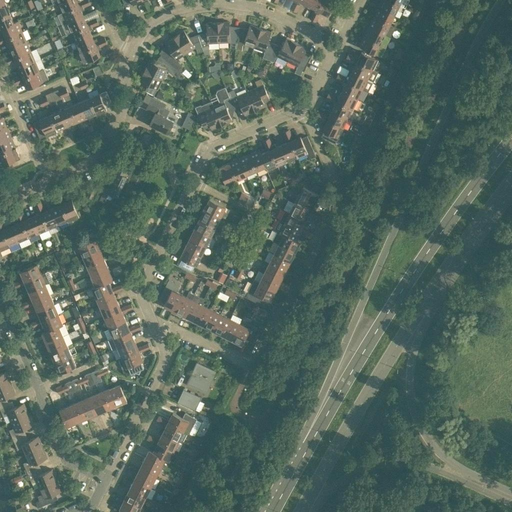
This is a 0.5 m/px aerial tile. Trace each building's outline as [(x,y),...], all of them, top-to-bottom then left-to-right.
[(63,0),(58,2),(62,12),(81,4),(80,1),(79,0),(63,0)] [(66,22),(83,15),(81,11),(84,9),(83,7),(86,6),(83,0),(81,0),(80,1),(81,4),(62,12),(66,22)] [(317,10),(322,0),(310,0),(308,5),(317,10)] [(327,15),(330,10),(335,12),(341,2),(337,0),(322,0),(317,10),(327,15)] [(402,7),(399,5),(388,0),(381,0),(378,7),(394,15),(398,17),(401,11),(400,11),(402,7)] [(5,3),(0,4),(0,16),(9,13),(5,3)] [(389,24),(394,15),(378,7),(373,16),(389,24)] [(122,13),(124,17),(125,20),(127,20),(131,18),(128,10),(123,12),(122,13)] [(9,13),(0,16),(0,28),(1,28),(14,23),(14,22),(9,13)] [(85,20),(83,15),(66,22),(70,32),(87,25),(90,24),(88,21),(88,19),(85,20)] [(395,27),(389,24),(373,16),(368,26),(384,34),(390,37),(395,27)] [(90,24),(87,25),(70,32),(75,42),(91,35),(89,30),(92,29),(91,27),(95,25),(92,19),(88,21),(90,24)] [(18,20),(14,22),(14,23),(1,28),(5,38),(22,31),(18,20)] [(229,48),(235,49),(238,30),(229,29),(229,21),(217,22),(218,42),(230,42),(230,44),(229,48)] [(207,45),(207,43),(218,42),(217,22),(206,23),(207,34),(198,36),(203,51),(204,55),(209,54),(209,49),(207,45)] [(241,50),(242,45),(243,44),(253,47),(260,28),(249,24),(247,32),(238,30),(235,49),(241,50)] [(390,37),(384,34),(368,26),(363,36),(380,44),(385,47),(390,37)] [(253,47),(264,51),(264,53),(262,57),(268,60),(275,44),(268,41),(271,32),(260,28),(253,47)] [(184,30),(174,36),(185,53),(195,47),(196,49),(197,53),(203,51),(198,36),(190,39),(184,30)] [(22,31),(5,38),(10,48),(26,41),(22,31)] [(91,35),(75,42),(79,52),(98,44),(97,40),(96,38),(93,40),(91,35)] [(176,60),(185,53),(174,36),(165,42),(169,49),(160,55),(161,57),(176,68),(181,72),(182,71),(181,65),(180,64),(177,61),(176,60)] [(385,47),(380,44),(363,36),(358,46),(381,57),(385,47)] [(274,62),(275,58),(277,56),(287,61),(296,42),(286,37),(281,47),(275,44),(268,60),(274,62)] [(98,44),(79,52),(83,62),(100,55),(98,50),(101,49),(100,47),(103,45),(101,39),(97,40),(98,44)] [(26,41),(10,48),(14,58),(31,51),(26,41)] [(296,42),(287,61),(297,66),(294,72),(300,75),(301,71),(302,71),(308,58),(302,55),(306,48),(296,42)] [(31,51),(14,58),(18,68),(35,61),(31,51)] [(353,60),(356,62),(372,70),(377,59),(361,51),(359,55),(354,53),(353,56),(351,55),(348,61),(350,62),(352,63),(353,60)] [(181,72),(176,68),(161,57),(155,63),(149,60),(144,70),(162,79),(167,69),(176,77),(177,76),(180,79),(184,75),(180,72),(181,72)] [(377,72),(372,70),(356,62),(353,60),(352,63),(350,62),(349,65),(353,67),(351,71),(367,79),(373,82),(377,72)] [(22,78),(39,71),(35,61),(18,68),(22,78)] [(95,74),(101,72),(99,65),(93,67),(95,74)] [(396,70),(390,67),(386,76),(392,79),(396,70)] [(27,88),(44,81),(48,79),(44,69),(39,71),(22,78),(20,79),(21,82),(22,83),(23,84),(25,83),(27,88)] [(157,89),(162,79),(144,70),(139,80),(157,89)] [(373,82),(367,79),(351,71),(346,81),(362,89),(368,92),(373,82)] [(269,99),(267,94),(260,79),(254,81),(257,87),(246,91),(255,110),(265,106),(263,101),(269,99)] [(358,99),(362,89),(346,81),(341,91),(358,99)] [(218,104),(213,106),(221,125),(232,120),(227,110),(234,108),(227,93),(225,87),(217,90),(215,93),(219,101),(218,104)] [(107,90),(89,97),(96,114),(106,110),(106,108),(113,104),(107,90)] [(156,95),(161,98),(164,92),(158,90),(156,95)] [(244,115),(255,110),(246,91),(236,96),(235,94),(233,90),(227,93),(234,108),(240,105),(244,115)] [(187,91),(184,97),(189,100),(192,94),(187,91)] [(353,108),(358,99),(341,91),(337,100),(353,108)] [(167,133),(173,121),(159,115),(163,107),(158,104),(159,101),(151,97),(145,94),(139,105),(146,109),(155,113),(149,124),(167,133)] [(86,118),(96,114),(89,97),(79,102),(86,118)] [(337,100),(332,110),(348,118),(353,108),(337,100)] [(211,129),(221,125),(213,106),(211,101),(201,105),(200,105),(195,107),(202,122),(207,120),(211,129)] [(76,123),(86,118),(79,102),(69,106),(76,123)] [(66,127),(76,123),(69,106),(59,110),(66,127)] [(56,131),(66,127),(59,110),(49,115),(56,131)] [(343,127),(348,118),(332,110),(328,117),(325,116),(324,118),(343,127)] [(187,111),(181,125),(190,128),(196,115),(187,111)] [(46,136),(56,131),(49,115),(39,119),(39,120),(33,123),(39,138),(46,135),(46,136)] [(372,120),(366,117),(362,125),(368,128),(372,120)] [(335,143),(343,127),(324,118),(323,120),(326,121),(322,130),(324,130),(321,136),(335,143)] [(365,133),(368,128),(363,125),(360,131),(365,133)] [(0,141),(11,137),(7,127),(0,130),(0,141)] [(357,150),(362,137),(355,134),(349,147),(357,150)] [(297,157),(307,153),(309,159),(315,156),(307,136),(301,138),(300,136),(290,141),(297,157)] [(0,153),(15,147),(11,137),(0,141),(0,153)] [(290,141),(280,145),(287,162),(297,157),(290,141)] [(269,147),(270,149),(277,166),(287,162),(280,145),(275,147),(273,145),(272,145),(269,147)] [(20,157),(15,147),(0,153),(0,156),(3,164),(20,157)] [(256,171),(265,166),(260,154),(261,153),(259,149),(248,154),(256,171)] [(267,170),(277,166),(270,149),(261,153),(260,154),(265,166),(267,170)] [(238,158),(246,175),(256,171),(248,154),(238,158)] [(127,177),(130,172),(131,173),(132,172),(133,173),(131,179),(141,183),(147,169),(137,165),(136,167),(134,166),(135,164),(121,158),(117,166),(116,165),(113,171),(116,173),(110,185),(106,192),(119,198),(128,178),(127,177)] [(236,179),(246,175),(238,158),(228,163),(236,179)] [(225,184),(236,179),(228,163),(218,167),(225,184)] [(90,187),(86,196),(91,198),(95,190),(90,187)] [(315,201),(315,200),(318,194),(303,187),(299,193),(294,203),(310,211),(311,209),(315,201)] [(204,208),(220,216),(225,206),(209,198),(204,208)] [(61,204),(68,221),(79,216),(72,199),(61,204)] [(316,211),(311,209),(310,211),(294,203),(289,212),(305,220),(309,213),(314,215),(316,211)] [(58,225),(68,221),(61,204),(51,208),(58,225)] [(48,229),(58,225),(51,208),(41,213),(48,229)] [(215,226),(220,216),(204,208),(199,218),(215,226)] [(305,235),(307,231),(301,228),(305,220),(289,212),(284,210),(280,220),(300,230),(299,232),(305,235)] [(39,233),(48,229),(41,213),(31,217),(39,233)] [(29,238),(39,233),(31,217),(21,221),(29,238)] [(211,236),(215,226),(199,218),(194,228),(211,236)] [(296,240),(296,239),(299,232),(300,230),(280,220),(279,219),(274,229),(277,230),(279,232),(283,234),(296,240)] [(21,221),(12,225),(19,242),(29,238),(21,221)] [(9,246),(19,242),(12,225),(2,230),(9,246)] [(206,245),(211,236),(194,228),(190,237),(206,245)] [(0,249),(9,246),(2,230),(0,230),(0,249)] [(300,241),(296,239),(296,240),(283,234),(279,232),(277,230),(272,240),(278,243),(295,252),(300,241)] [(201,255),(206,245),(190,237),(185,247),(201,255)] [(99,249),(95,238),(79,245),(78,243),(71,246),(74,253),(80,250),(83,256),(99,249)] [(231,239),(230,240),(226,238),(224,242),(228,244),(232,246),(235,241),(231,239)] [(274,253),(290,261),(295,252),(278,243),(274,253)] [(196,265),(201,255),(185,247),(180,257),(196,265)] [(99,249),(83,256),(87,266),(104,259),(99,249)] [(285,271),(290,261),(274,253),(269,263),(285,271)] [(104,259),(87,266),(91,276),(108,269),(104,259)] [(220,271),(222,266),(218,264),(215,262),(213,267),(220,271)] [(280,280),(285,271),(269,263),(264,272),(280,280)] [(24,281),(41,274),(36,264),(20,271),(23,279),(24,281)] [(108,269),(91,276),(95,285),(96,286),(108,280),(108,281),(112,279),(108,269)] [(24,281),(23,279),(18,281),(20,285),(25,283),(29,291),(45,284),(49,282),(45,272),(41,274),(24,281)] [(275,290),(280,280),(264,272),(259,282),(275,290)] [(173,310),(181,294),(176,292),(180,285),(169,279),(158,300),(165,303),(163,305),(173,310)] [(224,284),(230,287),(233,282),(227,279),(224,284)] [(275,290),(259,282),(253,279),(244,296),(250,299),(254,292),(270,300),(275,290)] [(112,288),(108,281),(108,280),(96,286),(95,285),(91,287),(96,298),(113,290),(112,288)] [(27,301),(29,305),(34,303),(33,301),(49,294),(45,284),(29,291),(32,299),(27,301)] [(113,290),(96,298),(100,307),(117,300),(113,293),(119,290),(117,286),(112,288),(113,290)] [(186,296),(181,294),(173,310),(183,315),(194,294),(188,291),(186,296)] [(37,311),(54,304),(49,294),(33,301),(34,303),(37,311)] [(194,294),(183,315),(193,320),(201,304),(204,299),(194,294)] [(117,300),(100,307),(104,317),(121,310),(122,312),(127,310),(125,306),(120,308),(117,300)] [(54,304),(37,311),(40,319),(41,321),(58,314),(54,304)] [(201,304),(193,320),(202,325),(210,309),(201,304)] [(243,317),(250,320),(254,311),(248,308),(243,317)] [(212,330),(220,313),(210,309),(202,325),(212,330)] [(121,310),(104,317),(109,327),(125,320),(122,312),(121,310)] [(220,313),(212,330),(222,335),(230,318),(220,313)] [(35,321),(37,325),(42,323),(46,330),(46,331),(58,325),(58,326),(62,324),(58,314),(41,321),(40,319),(35,321)] [(85,326),(82,321),(80,316),(76,318),(80,328),(85,326)] [(230,318),(222,335),(231,339),(239,323),(230,318)] [(125,320),(109,327),(113,337),(130,330),(129,328),(125,320)] [(239,323),(231,339),(241,344),(242,343),(248,345),(257,327),(247,322),(245,326),(239,323)] [(63,335),(58,326),(58,325),(46,331),(46,330),(42,332),(46,343),(63,335)] [(130,330),(113,337),(117,347),(134,340),(131,332),(136,330),(134,326),(129,328),(130,330)] [(63,335),(46,343),(50,352),(67,345),(63,335)] [(134,340),(117,347),(121,357),(138,350),(139,352),(144,350),(142,346),(137,348),(134,340)] [(67,345),(50,352),(54,362),(71,355),(67,345)] [(143,360),(139,352),(138,350),(121,357),(118,358),(122,369),(128,367),(131,373),(133,372),(139,374),(141,368),(143,367),(141,361),(143,360)] [(71,355),(54,362),(59,373),(76,366),(71,355)] [(196,362),(186,384),(205,392),(215,371),(196,362)] [(90,372),(95,383),(102,380),(99,375),(103,374),(101,370),(98,371),(97,370),(90,372)] [(0,386),(10,382),(6,371),(0,373),(0,386)] [(81,378),(83,382),(87,381),(89,386),(95,383),(90,372),(84,375),(85,377),(81,378)] [(71,381),(75,392),(82,389),(80,384),(83,382),(81,378),(78,380),(77,378),(71,381)] [(64,384),(65,385),(62,387),(63,391),(67,389),(69,394),(75,392),(71,381),(64,384)] [(10,382),(0,386),(0,406),(8,403),(5,397),(15,393),(10,382)] [(109,388),(116,405),(127,400),(119,383),(109,388)] [(106,409),(116,405),(109,388),(99,392),(106,409)] [(195,409),(200,397),(184,390),(178,402),(195,409)] [(96,413),(106,409),(99,392),(89,397),(96,413)] [(86,417),(96,413),(89,397),(79,401),(86,417)] [(12,401),(8,403),(0,406),(0,409),(3,416),(8,414),(11,421),(28,414),(24,403),(14,407),(12,401)] [(77,422),(86,417),(79,401),(69,405),(77,422)] [(66,426),(77,422),(69,405),(59,410),(66,426)] [(167,423),(183,431),(187,433),(187,432),(189,433),(196,418),(185,413),(182,418),(172,413),(168,421),(167,423)] [(28,414),(11,421),(13,428),(9,430),(13,440),(26,434),(23,429),(33,425),(28,414)] [(187,433),(183,431),(167,423),(168,421),(163,418),(161,422),(166,425),(162,432),(178,440),(182,442),(187,433)] [(162,432),(158,440),(153,437),(151,441),(156,444),(157,442),(174,450),(178,440),(162,432)] [(26,434),(13,440),(17,449),(22,447),(25,454),(42,447),(38,436),(28,440),(26,434)] [(165,458),(169,460),(174,450),(157,442),(156,444),(153,451),(153,452),(165,458)] [(42,447),(25,454),(28,461),(23,463),(27,473),(40,467),(37,462),(47,458),(42,447)] [(160,468),(165,458),(153,452),(153,451),(149,449),(144,460),(160,468)] [(155,477),(160,468),(144,460),(139,469),(155,477)] [(40,467),(27,473),(31,482),(36,480),(39,487),(56,480),(52,469),(42,473),(40,467)] [(150,487),(155,477),(139,469),(134,479),(150,487)] [(145,497),(150,487),(134,479),(129,488),(145,497)] [(56,480),(39,487),(42,494),(37,496),(41,506),(54,500),(51,495),(61,491),(56,480)] [(141,506),(145,497),(129,488),(124,498),(141,506)] [(137,511),(141,506),(124,498),(119,508),(120,508),(118,511),(137,511)]
